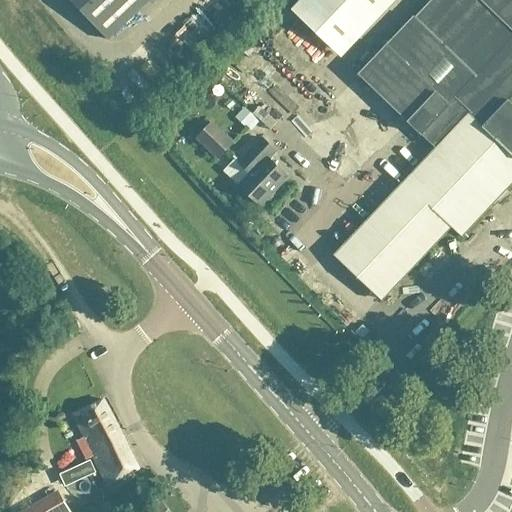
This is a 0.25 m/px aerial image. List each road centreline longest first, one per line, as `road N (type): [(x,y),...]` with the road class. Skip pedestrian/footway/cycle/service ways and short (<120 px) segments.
road 1 (unknown): [(402,341),(312,248),(362,151)]
road 2 (unclassified): [(311,439),(384,368),(444,277)]
road 3 (tertiary): [(311,439),(186,298)]
road 4 (unclassified): [(212,511),(153,460),(105,369)]
road 5 (tertiary): [(122,225),(60,152),(0,130)]
road 6 (unclassified): [(469,511),(483,498),(511,374)]
road 7 (tertiary): [(0,165),(122,225)]
road 8 (track): [(74,307),(28,230),(0,208)]
